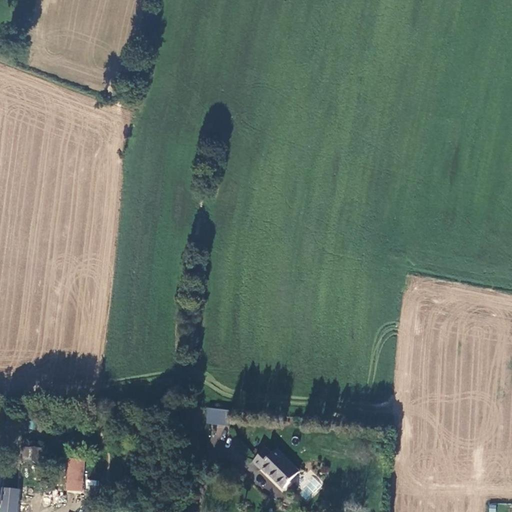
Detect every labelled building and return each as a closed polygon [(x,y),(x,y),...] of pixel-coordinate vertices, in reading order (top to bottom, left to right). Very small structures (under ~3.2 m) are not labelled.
[(231,411),(210,409),(209,423),(229,425),(231,411)] [(24,448),(21,478),(42,479),(44,450),(24,448)] [(260,470),(262,468),(282,489),(298,473),(277,453),(274,456),(268,451),(254,465),(260,470)] [(68,457),(65,490),(82,492),(85,459),(68,457)] [(0,504),(4,505),(3,511),(19,511),(20,504),(21,489),(4,487),(6,474),(0,473),(0,504)]
